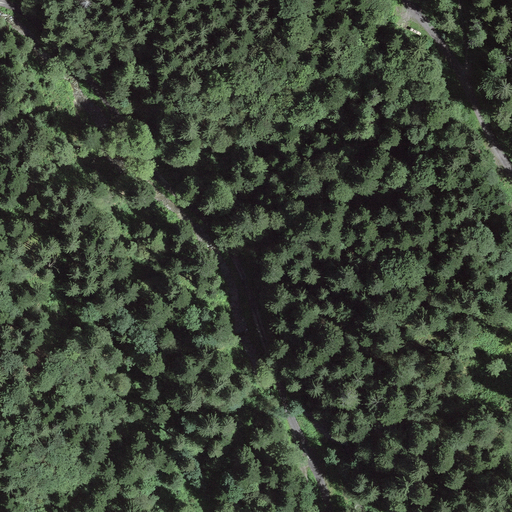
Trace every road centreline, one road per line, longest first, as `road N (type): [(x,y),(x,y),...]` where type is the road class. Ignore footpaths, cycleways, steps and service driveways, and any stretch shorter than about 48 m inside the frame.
road 1 (track): [(327,511),(323,477),(294,430),(231,242),(164,180),(72,56),(30,17),(0,4)]
road 2 (track): [(511,172),(409,0)]
